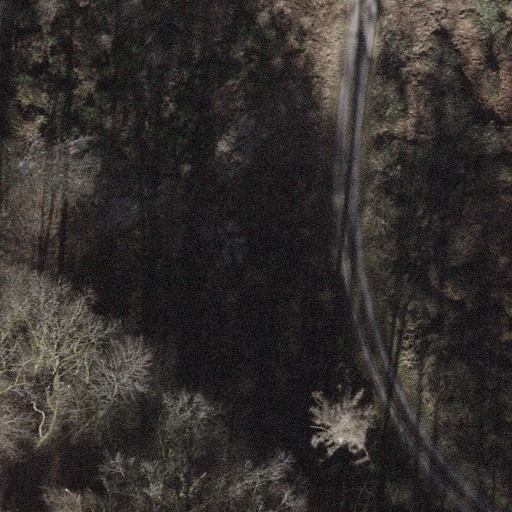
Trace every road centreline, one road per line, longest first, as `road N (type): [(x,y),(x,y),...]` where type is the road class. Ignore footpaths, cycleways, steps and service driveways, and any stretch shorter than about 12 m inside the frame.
road 1 (track): [(481,511),(438,477),(399,427),(369,365),(349,293),(363,0)]
road 2 (track): [(276,511),(0,300)]
